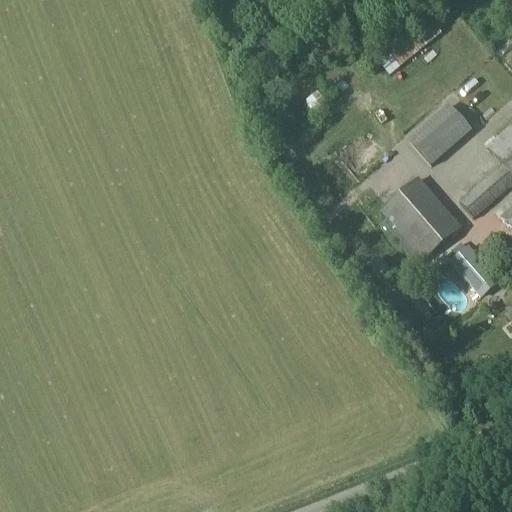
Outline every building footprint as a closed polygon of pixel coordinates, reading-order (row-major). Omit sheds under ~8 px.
[(426,26),(373,66),(381,77),(434,37),(426,26)] [(395,97),(423,76),(415,65),(387,86),(395,97)] [(351,93),(336,75),(305,102),(319,119),(351,93)] [(449,106),(407,142),(430,169),(471,133),(449,106)] [(511,126),(486,149),(501,167),(458,204),(474,221),(511,187),(511,126)] [(461,231),(419,180),(380,213),(416,254),(407,262),(413,270),(423,262),(424,263),(461,231)] [(511,209),(500,220),(511,234),(511,209)] [(468,248),(449,265),(479,300),(498,283),(468,248)]
